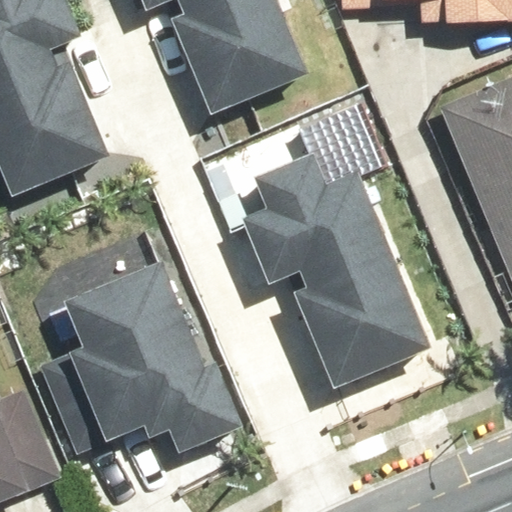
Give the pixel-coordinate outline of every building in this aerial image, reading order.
[(0,0),(0,201),(97,161),(57,66),(46,70),(39,55),(66,43),(48,0),(0,0)] [(125,0),(133,17),(164,5),(170,21),(161,24),(199,119),(296,81),(263,0),(125,0)] [(511,25),(511,0),(338,0),(339,12),(413,9),(414,26),(433,25),(434,29),(511,25)] [(432,110),(511,294),(511,92),(509,94),(503,80),(432,110)] [(278,298),(321,396),(419,354),(342,177),(313,189),(299,157),(239,183),(251,212),(226,223),(256,291),(285,278),(291,293),(278,298)] [(149,267),(53,308),(71,351),(56,357),(95,448),(130,433),(136,447),(156,438),(166,459),(230,432),(203,367),(194,371),(149,267)] [(0,511),(0,503),(51,482),(18,392),(0,398),(0,511)]
